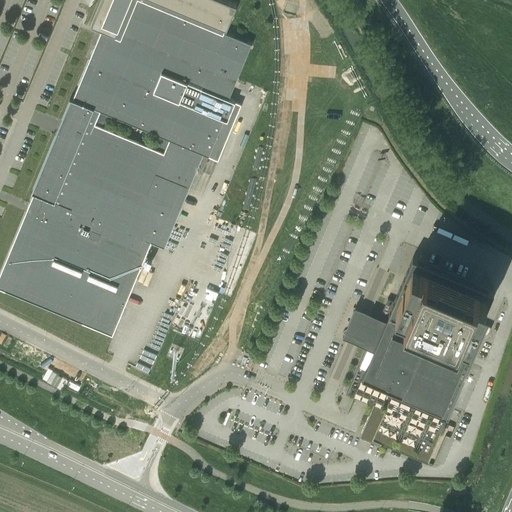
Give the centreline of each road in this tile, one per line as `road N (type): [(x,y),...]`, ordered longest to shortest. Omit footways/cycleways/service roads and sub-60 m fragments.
road 1 (motorway): [(387,0),(460,102),(511,154)]
road 2 (unclassified): [(0,320),(175,408)]
road 3 (primary): [(0,435),(161,511)]
road 4 (primary): [(139,488),(0,418)]
